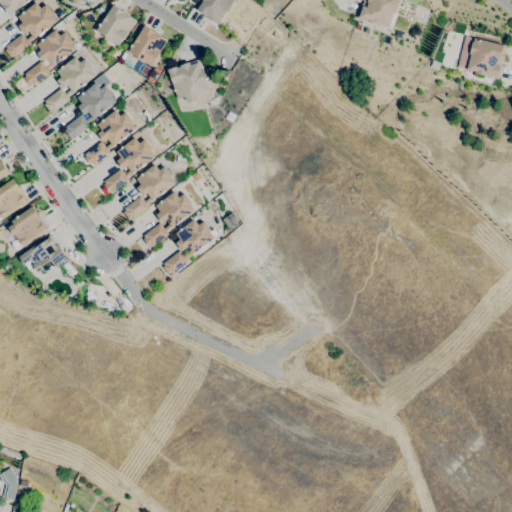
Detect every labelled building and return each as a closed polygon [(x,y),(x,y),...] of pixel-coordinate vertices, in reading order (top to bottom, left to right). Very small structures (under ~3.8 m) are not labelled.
[(27,0),(8,15),(0,4),(0,0),(27,0)] [(217,24),(210,19),(209,20),(203,16),(203,15),(195,9),(200,0),(233,0),(229,5),(230,6),(226,12),(226,11),(217,24)] [(388,27),(380,24),(379,26),(356,18),(361,4),(362,4),(363,1),(361,0),(399,0),(395,13),(393,12),(388,27)] [(13,58),(12,56),(10,57),(4,50),(6,49),(5,47),(21,34),(25,39),(31,35),(27,31),(24,34),(17,26),(21,23),(17,17),(35,2),(40,8),(45,4),(53,14),(51,15),(56,21),(28,43),(30,45),(13,58)] [(118,45),(111,41),(110,42),(103,38),(104,36),(95,30),(112,5),(135,20),(126,33),(128,35),(124,40),(122,39),(118,45)] [(359,30),(354,28),(357,22),(362,24),(359,30)] [(150,66),(144,62),(143,63),(136,59),(137,57),(127,52),(144,25),(167,40),(158,53),(160,54),(156,60),(154,59),(150,66)] [(32,85),(31,83),(29,85),(23,78),(25,76),(24,74),(40,61),(45,67),(50,63),(47,59),(43,62),(36,54),(41,50),(36,44),(54,30),(59,36),(64,32),(72,41),(70,43),(75,48),(47,70),(49,72),(32,85)] [(498,79),(475,73),(475,72),(466,69),(470,54),(468,54),(472,37),(506,46),(503,61),(501,61),(500,64),(502,65),(498,79)] [(440,64),(432,60),(434,54),(443,58),(440,64)] [(53,112),(51,110),(49,111),(43,104),(45,103),(44,101),(60,88),(64,93),(69,89),(66,85),(62,89),(56,80),(60,77),(56,71),(74,57),(79,63),(84,59),(92,69),(91,70),(95,75),(67,97),(69,100),(53,112)] [(189,103),(185,101),(184,97),(177,99),(167,69),(176,66),(176,67),(180,66),(179,65),(188,62),(189,63),(199,59),(210,92),(196,97),(197,97),(195,101),(189,103)] [(73,138),(71,136),(69,138),(63,131),(65,129),(64,127),(80,114),(85,120),(90,116),(87,112),(83,115),(77,107),(81,104),(76,98),(95,83),(99,89),(104,84),(112,94),(111,96),(115,101),(88,123),(89,126),(73,138)] [(93,165),(91,164),(89,165),(83,158),(85,156),(84,154),(100,141),(105,147),(110,143),(107,139),(103,142),(97,134),(101,130),(96,124),(114,110),(119,116),(124,112),(132,122),(131,123),(135,129),(107,150),(109,153),(93,165)] [(231,122),(225,118),(229,112),(235,116),(231,122)] [(136,126),(132,121),(137,117),(141,122),(136,126)] [(112,193),(110,191),(108,192),(102,185),(104,183),(103,182),(119,169),(124,175),(129,170),(126,166),(122,169),(116,161),(120,158),(115,152),(134,137),(138,143),(144,139),(151,149),(150,150),(154,156),(126,178),(128,180),(112,193)] [(0,159),(8,172),(7,173),(8,174),(0,179),(0,159)] [(132,220),(130,218),(128,219),(122,212),(125,210),(123,208),(139,195),(144,201),(149,197),(146,193),(142,196),(136,188),(140,185),(135,179),(154,164),(158,170),(164,166),(172,176),(170,178),(174,183),(146,205),(148,207),(132,220)] [(196,181),(191,175),(196,171),(201,178),(196,181)] [(0,218),(0,187),(12,179),(16,185),(17,184),(22,191),(21,192),(27,201),(2,219),(1,218),(0,218)] [(151,247),(150,245),(148,246),(142,239),(144,238),(142,236),(159,223),(163,228),(169,224),(165,220),(161,223),(155,215),(159,212),(155,206),(173,191),(178,197),(183,193),(191,203),(189,204),(193,210),(166,232),(168,234),(151,247)] [(16,250),(14,249),(11,245),(11,243),(16,239),(13,235),(12,235),(7,228),(12,224),(10,221),(31,206),(32,207),(33,206),(42,219),(41,219),(47,229),(22,247),(21,246),(16,250)] [(171,275),(170,273),(168,274),(162,267),(164,265),(162,263),(179,250),(183,256),(188,252),(185,248),(181,251),(175,243),(179,239),(174,234),(193,219),(197,225),(203,221),(211,231),(209,232),(213,237),(185,259),(187,262),(171,275)] [(37,273),(33,266),(28,270),(24,264),(23,264),(18,257),(49,234),(56,244),(57,244),(65,255),(64,256),(65,257),(44,272),(42,269),(37,273)] [(13,499),(2,497),(4,485),(0,478),(0,473),(9,468),(16,478),(15,488),(13,499)] [(21,501),(15,499),(16,493),(23,495),(21,501)]
